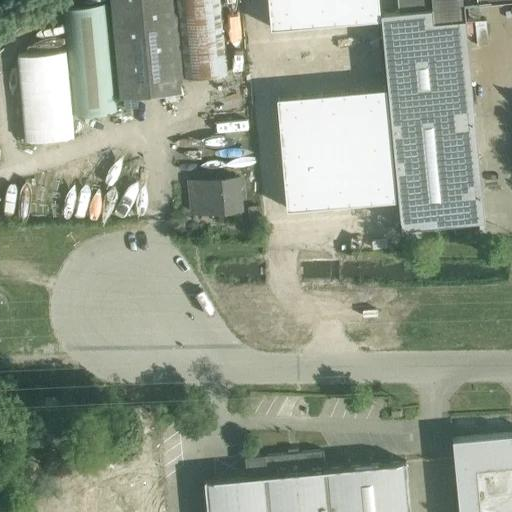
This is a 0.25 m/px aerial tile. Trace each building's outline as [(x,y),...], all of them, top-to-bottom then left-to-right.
[(110,0),(118,77),(120,97),(181,91),(179,71),(171,0),(110,0)] [(216,0),(177,0),(185,73),(224,69),(216,0)] [(377,0),(267,0),(270,29),(379,19),(377,0)] [(511,0),(397,0),(399,10),(381,11),(401,226),(485,218),(464,3),(468,3),(469,16),(480,15),(478,0),(511,0)] [(117,110),(114,91),(104,5),(60,10),(73,116),(117,110)] [(388,86),(278,97),(288,208),(363,201),(398,198),(388,86)] [(193,211),(241,207),(238,176),(190,180),(193,211)] [(452,437),(459,511),(511,511),(511,436),(511,437),(511,432),(452,437)] [(411,511),(406,460),(325,468),(323,449),(264,455),(265,473),(205,479),(207,511),(411,511)] [(139,479),(161,478),(161,455),(138,455),(139,479)] [(145,511),(146,511),(135,511),(129,511),(128,486),(89,488),(90,511),(145,511)]
